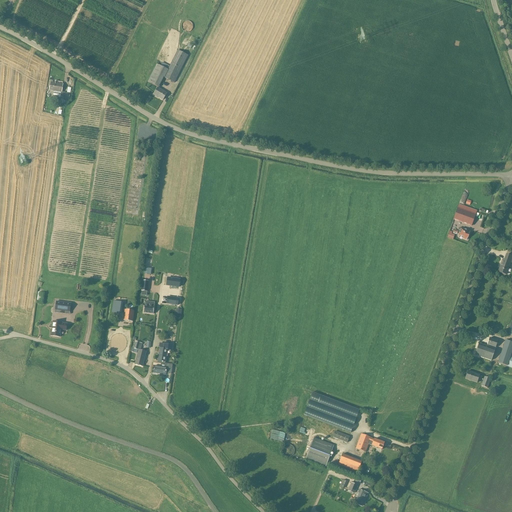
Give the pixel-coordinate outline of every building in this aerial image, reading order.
[(181,26),(181,27),(181,28),(182,29),(182,30),(183,30),(183,31),(184,32),(185,32),(186,32),(187,32),(188,32),(189,32),(190,32),(191,31),(192,30),(193,29),(193,28),(193,27),(193,26),(193,25),(192,24),(192,23),(191,22),(190,22),(189,21),(188,21),(187,21),(186,21),(185,21),(184,22),(183,22),(183,23),(182,24),(182,25),(181,26)] [(177,50),(167,70),(157,64),(148,82),(158,88),(164,78),(174,83),(188,56),(177,50)] [(60,102),(65,103),(67,102),(68,100),(69,100),(70,93),(62,92),(63,84),(51,82),(50,91),(54,91),(53,96),(60,98),(60,102)] [(167,93),(158,88),(153,95),(156,97),(156,96),(163,100),(167,93)] [(471,226),(474,219),(475,215),(457,208),(453,219),(471,226)] [(457,235),(464,237),(463,239),(466,240),(467,238),(469,234),(468,234),(469,231),(461,229),(459,228),(458,231),(454,230),(453,234),(457,235)] [(503,259),(498,272),(506,275),(510,262),(511,263),(511,262),(511,256),(506,255),(504,260),(503,259)] [(171,279),(168,279),(167,283),(169,284),(169,286),(179,287),(180,280),(171,279)] [(178,306),(179,298),(167,296),(166,304),(178,306)] [(55,310),(70,312),(71,303),(56,301),(55,310)] [(146,302),(145,306),(144,305),(143,313),(153,314),(154,307),(154,303),(146,302)] [(112,313),(120,314),(121,304),(114,303),(112,313)] [(125,310),(123,320),(133,322),(134,311),(125,310)] [(61,330),(66,330),(67,324),(62,323),(53,321),(51,336),(60,337),(61,330)] [(489,338),(487,345),(496,348),(498,341),(489,338)] [(507,366),(511,367),(511,342),(505,340),(498,363),(507,366)] [(165,362),(167,350),(172,351),(173,345),(164,344),(163,349),(160,348),(158,360),(165,362)] [(479,344),(475,355),(491,361),(495,349),(479,344)] [(138,350),(135,365),(142,366),(146,352),(138,350)] [(166,375),(166,374),(171,374),(172,365),(161,364),(160,367),(154,366),(153,373),(166,375)] [(477,383),(480,375),(467,371),(465,379),(477,383)] [(487,388),(491,379),(484,376),(481,386),(487,388)] [(304,415),(351,433),(360,410),(312,392),(304,415)] [(335,431),(332,437),(347,443),(349,437),(335,431)] [(384,443),(374,439),(361,434),(356,449),(365,453),(369,441),(373,442),(371,446),(382,449),(384,443)] [(329,458),(332,449),(334,445),(315,438),(306,460),(325,467),(329,458)] [(354,455),(353,458),(342,454),(338,465),(358,472),(362,461),(359,460),(360,457),(354,455)] [(351,483),(348,491),(354,494),(358,485),(351,483)] [(366,499),(367,496),(368,493),(359,489),(357,493),(359,494),(355,504),(362,507),(365,499),(366,499)]
